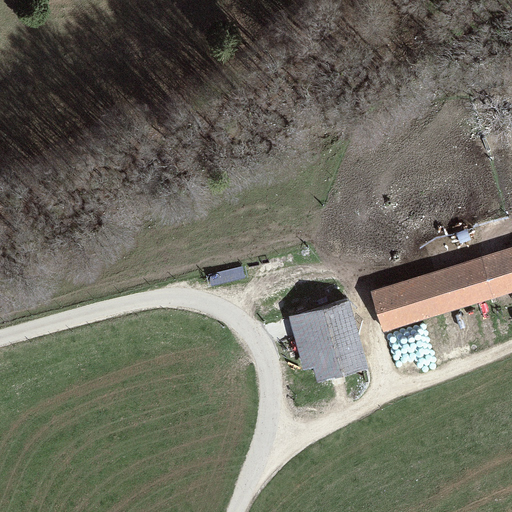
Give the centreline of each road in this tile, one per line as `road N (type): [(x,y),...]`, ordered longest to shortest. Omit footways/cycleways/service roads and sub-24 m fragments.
road 1 (track): [(0,337),(153,299),(220,308),(250,332),(268,364),(262,455)]
road 2 (track): [(262,455),(390,392),(511,345)]
road 3 (track): [(236,318),(271,278),(334,275),(367,313),(390,392)]
